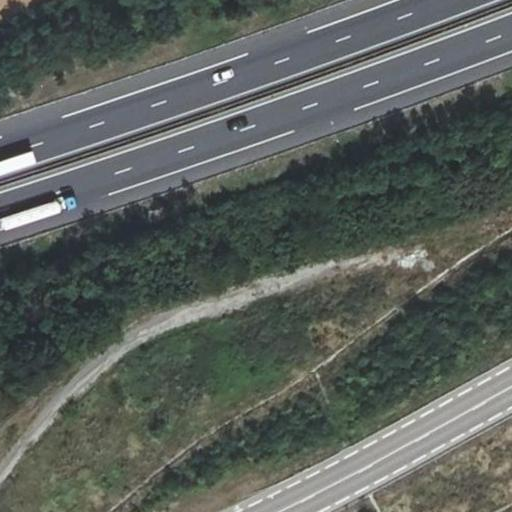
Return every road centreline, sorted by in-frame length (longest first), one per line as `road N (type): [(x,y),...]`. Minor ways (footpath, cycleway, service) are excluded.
road 1 (motorway): [(0,212),(511,32)]
road 2 (track): [(0,473),(139,328),(406,250),(432,267)]
road 3 (motorway): [(444,0),(0,156)]
road 4 (tertiary): [(277,511),(511,385)]
